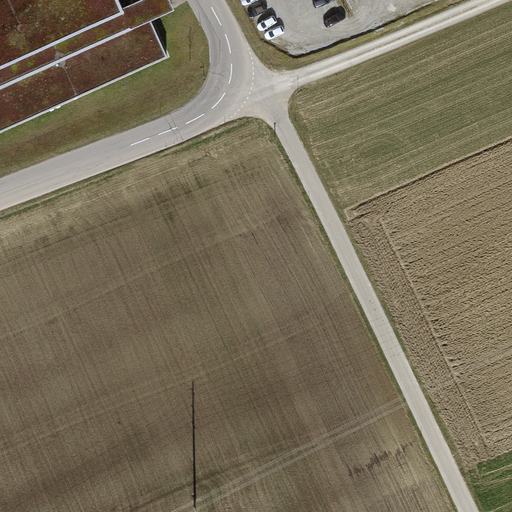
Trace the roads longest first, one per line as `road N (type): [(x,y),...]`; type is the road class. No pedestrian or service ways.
road 1 (tertiary): [(0,196),(187,123),(223,98),(233,59),(208,0)]
road 2 (track): [(267,92),(490,0)]
